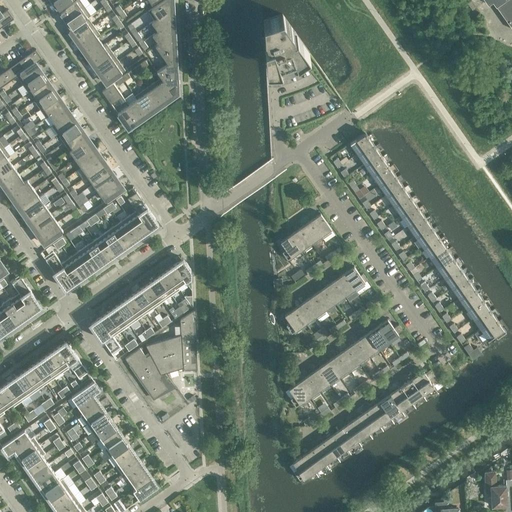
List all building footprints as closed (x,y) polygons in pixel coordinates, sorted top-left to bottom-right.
[(70,0),(54,0),(56,1),(54,2),(59,9),(70,0)] [(85,6),(80,0),(77,0),(61,11),(65,18),(66,17),(68,19),(85,6)] [(173,4),(172,0),(163,0),(148,11),(154,20),(148,24),(149,24),(173,7),(171,8),(170,6),(173,4)] [(511,0),(485,0),(488,4),(492,0),(511,28),(511,0)] [(91,14),(85,6),(68,19),(69,21),(68,22),(72,27),(69,29),(69,30),(91,14)] [(173,17),(173,7),(149,24),(155,33),(152,34),(152,35),(174,20),(174,19),(172,20),(171,19),(173,17)] [(0,28),(14,18),(8,9),(1,14),(0,15),(0,28)] [(91,15),(91,14),(69,30),(73,36),(75,35),(76,37),(75,38),(75,39),(94,25),(88,17),(91,15)] [(293,30),(282,15),(263,21),(264,36),(265,35),(268,46),(265,47),(266,68),(282,67),(280,62),(295,57),(297,62),(298,62),(297,60),(308,52),(309,54),(310,53),(297,35),(295,35),(293,30)] [(174,30),(174,20),(152,35),(158,43),(155,45),(155,46),(174,32),(173,33),(172,31),(174,30)] [(100,34),(94,25),(75,39),(80,45),(81,45),(83,47),(100,34)] [(175,42),(174,32),(155,46),(168,63),(157,71),(176,58),(175,45),(173,46),(172,44),(175,42)] [(100,35),(100,34),(83,47),(84,49),(83,50),(88,56),(106,43),(103,45),(97,37),(100,35)] [(112,52),(106,43),(88,56),(92,63),(94,62),(95,64),(112,52)] [(42,58),(36,49),(19,61),(23,68),(15,74),(10,67),(0,74),(0,87),(17,76),(17,75),(35,62),(36,63),(42,58)] [(119,61),(112,52),(95,64),(96,66),(95,67),(100,74),(119,61)] [(176,68),(176,58),(157,71),(161,77),(174,96),(178,93),(176,70),(175,71),(174,70),(176,68)] [(125,70),(119,61),(100,74),(102,73),(103,75),(102,76),(106,83),(125,70)] [(17,75),(17,76),(23,84),(40,72),(39,70),(40,69),(36,63),(35,62),(17,75)] [(42,74),(40,72),(23,84),(28,92),(47,79),(43,73),(42,74)] [(161,77),(152,83),(165,101),(167,99),(168,100),(174,96),(161,77)] [(52,85),(47,79),(28,92),(34,101),(52,88),(50,86),(52,85)] [(128,104),(113,83),(102,91),(111,104),(120,98),(126,106),(117,112),(128,128),(137,122),(136,121),(138,119),(139,121),(139,120),(128,105),(128,104)] [(165,101),(152,83),(144,89),(157,108),(164,103),(163,102),(165,101)] [(53,90),(52,88),(34,101),(40,109),(59,96),(55,89),(53,90)] [(157,108),(144,89),(135,96),(147,113),(149,112),(150,113),(157,108)] [(63,102),(59,96),(40,109),(46,117),(63,105),(62,103),(63,102)] [(147,113),(135,96),(134,96),(136,99),(128,104),(128,105),(139,120),(146,116),(145,114),(147,113)] [(65,107),(63,105),(46,117),(46,118),(49,115),(55,123),(52,125),(52,126),(71,112),(66,106),(65,107)] [(75,119),(71,112),(52,126),(58,134),(75,122),(74,120),(75,119)] [(77,124),(75,122),(58,134),(64,142),(82,129),(78,123),(77,124)] [(87,135),(82,129),(64,142),(70,151),(87,138),(86,136),(87,135)] [(373,143),(365,132),(350,143),(358,153),(373,143)] [(88,140),(87,138),(70,151),(75,159),(94,146),(90,139),(88,140)] [(380,153),(373,143),(358,153),(365,163),(380,153)] [(99,152),(94,146),(75,159),(81,167),(99,155),(97,153),(99,152)] [(0,162),(10,155),(4,147),(0,149),(0,162)] [(387,163),(380,153),(365,163),(372,174),(387,163)] [(10,155),(0,162),(0,174),(13,166),(7,158),(10,155)] [(100,157),(99,155),(81,167),(87,176),(106,162),(101,156),(100,157)] [(338,158),(333,161),(337,167),(342,164),(338,158)] [(110,169),(106,162),(87,176),(93,184),(110,172),(109,170),(110,169)] [(394,173),(387,163),(372,174),(379,184),(394,173)] [(19,174),(13,166),(0,174),(0,180),(3,185),(19,174)] [(345,168),(340,172),(345,178),(349,174),(345,168)] [(112,174),(110,172),(93,184),(99,192),(118,179),(113,173),(112,174)] [(402,184),(394,173),(379,184),(387,194),(402,184)] [(24,182),(19,174),(3,185),(7,191),(9,190),(10,192),(28,180),(27,180),(24,182)] [(118,179),(99,192),(105,201),(124,188),(119,181),(118,182),(117,180),(118,179)] [(352,179),(348,182),(352,188),(356,185),(352,179)] [(33,188),(28,180),(10,192),(12,194),(10,195),(15,202),(33,188)] [(409,194),(402,184),(387,194),(394,205),(409,194)] [(39,197),(33,188),(15,202),(19,208),(20,207),(22,209),(39,197)] [(359,189),(355,192),(359,198),(364,195),(359,189)] [(143,201),(137,192),(127,198),(136,210),(150,229),(159,223),(145,204),(144,204),(142,201),(143,201)] [(44,193),(39,197),(22,209),(23,211),(22,212),(26,218),(45,205),(50,202),(44,193)] [(416,204),(409,194),(394,205),(401,215),(416,204)] [(124,201),(120,195),(116,199),(120,205),(124,201)] [(367,199),(362,202),(366,209),(371,205),(367,199)] [(116,207),(112,201),(107,205),(112,210),(116,207)] [(423,215),(416,204),(401,215),(408,225),(423,215)] [(51,213),(45,205),(26,218),(31,225),(32,224),(34,226),(51,213)] [(112,210),(107,205),(103,208),(107,214),(112,210)] [(374,209),(369,213),(374,219),(378,216),(374,209)] [(136,210),(128,216),(141,235),(150,229),(136,210)] [(57,222),(51,213),(34,226),(35,228),(34,229),(38,235),(57,222)] [(99,219),(95,213),(91,216),(95,222),(99,219)] [(331,229),(320,213),(310,220),(321,236),(331,229)] [(431,225),(423,215),(408,225),(416,236),(431,225)] [(95,222),(91,216),(86,220),(90,225),(95,222)] [(141,235),(128,216),(119,222),(133,241),(141,235)] [(321,236),(310,220),(300,227),(311,243),(321,236)] [(381,220),(377,223),(381,229),(386,226),(381,220)] [(63,231),(57,222),(38,235),(40,234),(41,236),(40,237),(44,244),(63,231)] [(133,241),(119,222),(111,228),(125,247),(133,241)] [(83,231),(79,225),(74,228),(78,234),(83,231)] [(438,235),(431,225),(416,236),(423,246),(438,235)] [(311,243),(300,227),(291,234),(302,250),(311,243)] [(78,234),(74,228),(69,231),(74,237),(78,234)] [(125,247),(111,228),(103,233),(116,253),(125,247)] [(388,230),(384,233),(388,239),(393,236),(388,230)] [(116,253),(103,233),(94,239),(108,259),(116,253)] [(302,250),(291,234),(280,241),(286,249),(282,252),(288,259),(302,250)] [(445,246),(438,235),(423,246),(430,256),(445,246)] [(66,242),(62,237),(57,240),(62,246),(66,242)] [(108,259),(94,239),(86,245),(100,265),(108,259)] [(62,246),(57,240),(53,243),(57,249),(62,246)] [(396,240),(391,244),(395,250),(400,247),(396,240)] [(100,265),(86,245),(78,251),(91,270),(100,265)] [(339,246),(332,251),(335,255),(342,249),(339,246)] [(452,256),(445,246),(430,256),(437,266),(452,256)] [(53,251),(44,257),(50,266),(51,265),(53,268),(52,269),(66,288),(75,282),(61,263),(53,251)] [(91,270),(78,251),(69,257),(83,276),(91,270)] [(335,255),(332,251),(325,256),(327,260),(335,255)] [(403,251),(398,254),(403,260),(407,257),(403,251)] [(460,266),(452,256),(437,266),(445,277),(460,266)] [(83,276),(69,257),(61,263),(75,282),(83,276)] [(191,269),(183,258),(174,264),(186,281),(192,290),(191,269)] [(320,260),(312,265),(315,268),(322,263),(320,260)] [(410,261),(405,264),(410,270),(414,267),(410,261)] [(186,281),(174,264),(166,270),(180,290),(180,289),(178,286),(186,281)] [(315,268),(312,265),(305,270),(308,274),(315,268)] [(354,266),(344,273),(355,289),(367,280),(363,273),(360,275),(354,266)] [(467,276),(460,266),(445,277),(452,287),(467,276)] [(301,269),(291,276),(295,282),(305,274),(301,269)] [(180,290),(166,270),(158,276),(171,295),(180,290)] [(417,271),(413,275),(417,281),(422,277),(417,271)] [(355,289),(344,273),(334,280),(345,295),(355,289)] [(26,283),(19,274),(10,281),(19,293),(21,296),(21,295),(33,312),(41,306),(28,286),(27,287),(25,284),(26,283)] [(171,295),(158,276),(149,282),(163,301),(171,295)] [(474,287),(467,276),(452,287),(459,297),(474,287)] [(9,283),(5,277),(0,281),(4,287),(9,283)] [(345,295),(334,280),(324,287),(335,302),(345,295)] [(163,301),(149,282),(141,288),(155,307),(163,301)] [(425,282),(420,285),(424,291),(429,288),(425,282)] [(335,302),(324,287),(314,294),(325,309),(335,302)] [(481,297),(474,287),(459,297),(466,308),(481,297)] [(155,307),(141,288),(133,294),(146,313),(155,307)] [(432,292),(427,295),(432,301),(436,298),(432,292)] [(21,296),(19,293),(11,298),(13,301),(24,318),(33,312),(21,295),(21,296)] [(146,313),(133,294),(124,300),(138,319),(146,313)] [(325,309),(314,294),(305,301),(315,316),(325,309)] [(193,305),(192,296),(185,296),(192,306),(193,305)] [(489,307),(481,297),(466,308),(474,318),(489,307)] [(366,304),(368,307),(375,302),(373,299),(366,304)] [(138,319),(124,300),(116,305),(130,325),(138,319)] [(24,318),(13,301),(5,307),(16,324),(24,318)] [(315,316),(305,301),(295,308),(306,323),(315,316)] [(439,302),(435,305),(439,312),(443,308),(439,302)] [(184,303),(179,306),(183,312),(188,309),(184,303)] [(2,304),(0,305),(0,318),(8,329),(16,324),(5,307),(2,304)] [(130,325),(116,305),(108,311),(121,331),(130,325)] [(183,312),(179,306),(175,310),(179,316),(183,312)] [(363,306),(356,311),(358,314),(365,309),(363,306)] [(496,318),(489,307),(474,318),(481,328),(496,318)] [(306,323),(295,308),(285,315),(290,322),(286,325),(292,333),(306,323)] [(195,344),(193,310),(180,320),(181,335),(146,345),(150,354),(149,355),(147,356),(146,357),(140,348),(125,358),(153,398),(168,388),(162,380),(164,379),(165,375),(164,373),(183,368),(183,370),(196,369),(196,361),(192,361),(192,357),(196,356),(195,348),(191,349),(191,344),(195,344)] [(121,331),(108,311),(99,317),(113,337),(113,336),(121,331)] [(358,314),(356,311),(348,316),(351,320),(358,314)] [(446,313),(442,316),(446,322),(451,319),(446,313)] [(167,315),(162,318),(167,324),(171,321),(167,315)] [(113,337),(99,317),(91,323),(104,343),(105,342),(107,345),(106,346),(113,355),(122,348),(113,336),(113,337)] [(167,324),(162,318),(158,321),(162,327),(167,324)] [(506,332),(496,318),(481,328),(488,338),(487,339),(488,339),(495,335),(497,338),(506,332)] [(388,319),(377,326),(388,341),(403,331),(399,324),(394,328),(388,319)] [(343,320),(336,325),(338,328),(346,323),(343,320)] [(454,323),(449,326),(453,332),(458,329),(454,323)] [(338,328),(336,325),(329,330),(331,333),(338,328)] [(388,341),(377,326),(368,333),(378,348),(388,341)] [(150,327),(146,330),(150,336),(155,333),(150,327)] [(150,336),(146,330),(141,333),(145,339),(150,336)] [(324,333),(316,339),(319,342),(326,337),(324,333)] [(378,348),(368,333),(358,340),(369,355),(378,348)] [(461,333),(456,336),(461,343),(465,339),(461,333)] [(134,338),(129,342),(133,348),(138,344),(134,338)] [(319,342),(316,339),(309,344),(312,347),(319,342)] [(369,355),(358,340),(348,346),(359,362),(369,355)] [(80,360),(66,341),(57,347),(69,363),(68,363),(71,366),(79,378),(88,372),(82,363),(81,363),(79,361),(80,360)] [(133,348),(129,342),(125,345),(129,351),(133,348)] [(468,343),(464,347),(468,353),(472,349),(468,343)] [(359,362),(348,346),(338,353),(349,369),(359,362)] [(69,363),(57,347),(49,353),(63,372),(71,366),(68,363),(69,363)] [(407,351),(399,357),(402,360),(409,355),(407,351)] [(63,372),(49,353),(41,358),(54,378),(63,372)] [(349,369),(338,353),(328,360),(339,376),(349,369)] [(402,360),(399,357),(392,362),(394,365),(402,360)] [(54,378),(41,358),(32,364),(46,384),(54,378)] [(339,376),(328,360),(318,367),(329,383),(339,376)] [(46,384),(32,364),(24,370),(38,390),(46,384)] [(387,365),(379,371),(382,374),(389,369),(387,365)] [(329,383),(318,367),(309,374),(320,390),(329,383)] [(38,390),(24,370),(16,376),(29,396),(38,390)] [(437,390),(423,370),(412,378),(426,398),(423,393),(427,390),(430,393),(436,390),(437,390)] [(382,374),(379,371),(372,376),(375,379),(382,374)] [(320,390),(309,374),(299,381),(310,397),(320,390)] [(29,396),(16,376),(7,382),(21,401),(29,396)] [(426,398),(412,378),(401,385),(415,405),(412,400),(416,397),(419,401),(426,398)] [(367,379),(360,384),(362,388),(370,383),(367,379)] [(70,383),(75,389),(79,386),(75,380),(70,383)] [(95,381),(94,380),(71,396),(77,405),(94,394),(101,390),(97,384),(96,385),(94,382),(95,381)] [(310,397),(299,381),(289,388),(294,396),(290,399),(296,406),(310,397)] [(21,401),(7,382),(0,387),(0,389),(13,407),(21,401)] [(362,388),(360,384),(353,390),(355,393),(362,388)] [(415,405),(401,385),(390,393),(404,413),(405,413),(401,408),(406,405),(408,408),(415,405)] [(67,386),(62,389),(66,395),(71,391),(67,386)] [(13,407),(0,389),(0,407),(4,413),(5,413),(2,410),(10,404),(12,408),(13,407)] [(66,395),(62,389),(57,392),(62,398),(66,395)] [(348,393),(340,398),(343,402),(350,396),(348,393)] [(404,413),(390,393),(380,401),(394,421),(394,420),(390,415),(395,412),(397,416),(404,413)] [(94,394),(77,405),(83,413),(80,415),(80,416),(100,402),(94,394)] [(50,397),(45,401),(49,406),(54,403),(50,397)] [(343,402),(340,398),(333,403),(335,407),(343,402)] [(49,406),(45,401),(41,404),(45,410),(49,406)] [(394,421),(380,401),(369,408),(383,428),(380,423),(384,420),(387,423),(393,421),(394,421)] [(106,410),(100,402),(80,416),(86,424),(106,410)] [(328,407),(321,412),(323,415),(330,410),(328,407)] [(383,428),(369,408),(358,416),(372,436),(369,431),(373,428),(376,431),(383,428)] [(33,409),(29,412),(33,418),(37,415),(33,409)] [(111,419),(106,410),(86,424),(92,432),(111,419)] [(33,418),(29,412),(24,415),(28,421),(33,418)] [(58,412),(52,416),(56,421),(61,417),(58,412)] [(323,415),(321,412),(313,417),(316,421),(323,415)] [(372,436),(358,416),(347,423),(361,443),(362,443),(358,438),(362,435),(365,439),(372,436)] [(65,421),(61,417),(56,421),(59,425),(65,421)] [(52,423),(49,418),(43,422),(47,427),(52,423)] [(117,427),(111,419),(92,432),(98,441),(117,427)] [(17,421),(12,424),(16,430),(21,427),(17,421)] [(56,428),(52,423),(47,427),(50,432),(56,428)] [(361,443),(347,423),(336,431),(350,451),(351,451),(347,446),(352,443),(354,446),(361,443)] [(16,430),(12,424),(7,427),(12,433),(16,430)] [(72,427),(67,431),(70,436),(76,431),(72,427)] [(123,435),(117,427),(98,441),(101,439),(107,447),(103,449),(104,449),(123,435)] [(30,438),(24,430),(2,446),(2,447),(3,446),(5,449),(4,450),(8,455),(15,450),(14,450),(34,436),(33,436),(30,438)] [(79,436),(76,431),(70,436),(73,440),(79,436)] [(350,451),(336,431),(326,439),(340,459),(340,458),(337,453),(341,450),(343,454),(350,451)] [(129,444),(123,435),(104,449),(110,457),(129,444)] [(40,444),(34,436),(14,450),(15,450),(20,458),(40,444)] [(62,441),(59,437),(53,441),(56,445),(62,441)] [(340,459),(326,439),(315,446),(329,466),(326,461),(330,458),(333,461),(339,459),(340,459)] [(65,446),(62,441),(56,445),(59,450),(65,446)] [(79,442),(76,444),(73,446),(77,450),(82,446),(79,442)] [(45,453),(40,444),(20,458),(26,466),(45,453)] [(135,452),(129,444),(110,457),(110,458),(113,456),(118,463),(115,465),(115,466),(135,452)] [(329,466),(315,446),(304,454),(318,474),(315,469),(319,466),(322,469),(329,466)] [(70,448),(68,450),(64,452),(68,457),(73,453),(70,448)] [(141,460),(135,452),(115,466),(121,474),(141,460)] [(46,453),(45,453),(26,466),(32,475),(48,463),(43,455),(46,453)] [(88,454),(82,458),(85,462),(91,458),(88,454)] [(318,474),(304,454),(293,462),(298,469),(294,472),(300,479),(309,473),(311,477),(318,474)] [(94,463),(91,458),(85,462),(88,467),(94,463)] [(82,465),(79,460),(73,464),(76,469),(82,465)] [(147,469),(141,460),(121,474),(122,474),(125,472),(130,480),(147,469)] [(54,472),(48,463),(32,475),(38,483),(54,472)] [(85,469),(82,465),(76,469),(79,473),(85,469)] [(152,477),(147,469),(130,480),(136,488),(136,489),(152,477)] [(99,470),(93,474),(97,479),(103,475),(99,470)] [(60,480),(54,472),(38,483),(44,491),(63,478),(63,477),(60,480)] [(106,479),(103,475),(97,479),(100,484),(106,479)] [(496,485),(495,476),(485,477),(486,491),(491,490),(492,506),(507,505),(506,485),(496,485)] [(94,481),(90,477),(84,481),(88,485),(94,481)] [(159,486),(152,477),(136,489),(136,488),(133,490),(139,500),(149,493),(148,492),(151,490),(152,491),(159,486)] [(69,486),(63,478),(44,491),(50,500),(69,486)] [(97,486),(94,481),(88,485),(91,490),(97,486)] [(75,494),(69,486),(50,500),(55,508),(75,494)] [(111,486),(105,491),(108,495),(114,491),(111,486)] [(117,495),(114,491),(108,495),(111,500),(117,495)] [(105,497),(102,493),(96,497),(99,501),(105,497)] [(67,511),(81,503),(75,494),(55,508),(58,511),(67,511)] [(108,502),(105,497),(99,501),(102,506),(108,502)] [(119,499),(113,503),(119,511),(121,511),(126,509),(119,499)] [(85,511),(87,511),(81,503),(67,511),(85,511)]
